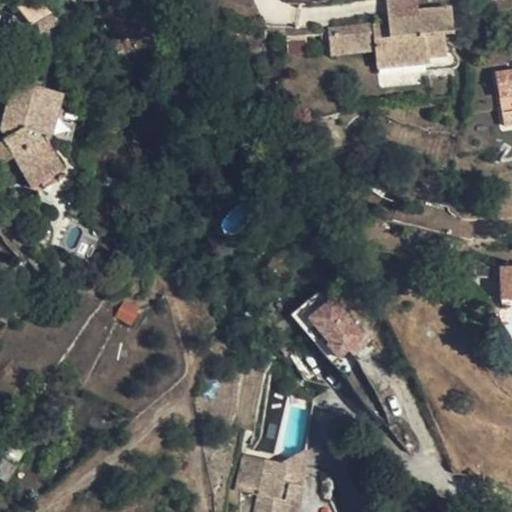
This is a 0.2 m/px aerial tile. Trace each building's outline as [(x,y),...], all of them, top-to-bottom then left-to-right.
[(420,0),(387,0),(389,13),(421,10),(420,0)] [(452,31),(450,7),(421,10),(389,13),(390,26),(379,28),(380,45),(376,45),(376,49),(378,67),(429,62),(429,56),(446,54),(443,32),(452,31)] [(379,28),(378,23),(329,28),(331,54),(376,49),(376,45),(380,45),(379,28)] [(307,53),(306,34),(286,35),(288,54),(307,53)] [(511,70),(496,73),(502,113),(511,110),(511,70)] [(3,129),(7,138),(23,128),(44,134),(49,142),(62,94),(16,80),(3,129)] [(511,123),(511,110),(502,113),(504,125),(511,123)] [(65,170),(49,142),(44,134),(23,128),(7,138),(3,140),(14,159),(32,190),(65,170)] [(0,165),(14,159),(3,140),(0,141),(0,165)] [(404,185),(364,171),(358,183),(365,184),(379,195),(399,204),(404,185)] [(511,265),(501,265),(501,267),(474,265),(474,271),(475,274),(477,277),(501,276),(501,300),(511,299),(511,265)] [(377,337),(315,299),(294,334),(356,372),(377,337)] [(138,311),(120,304),(115,318),(131,329),(138,311)] [(303,486),(310,451),(287,464),(283,481),(303,486)] [(287,464),(245,455),(236,491),(259,495),(255,511),(286,511),(289,502),(299,504),(303,486),(283,481),(287,464)] [(297,511),(299,504),(289,502),(286,511),(297,511)]
